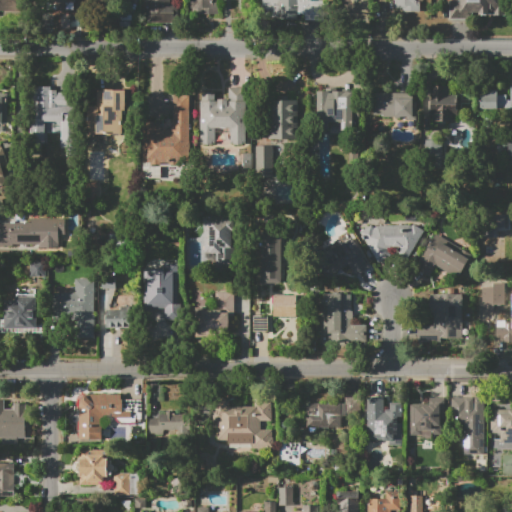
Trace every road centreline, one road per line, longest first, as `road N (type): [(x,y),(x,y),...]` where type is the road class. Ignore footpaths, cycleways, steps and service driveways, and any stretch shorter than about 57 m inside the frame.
road 1 (residential): [(0,48),(511,52)]
road 2 (residential): [(0,369),(511,367)]
road 3 (residential): [(51,369),(51,511)]
